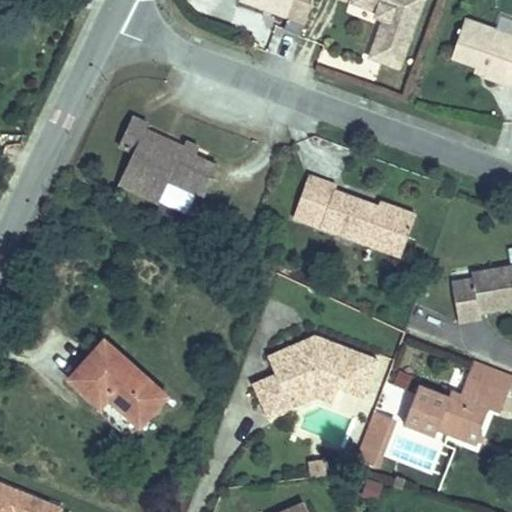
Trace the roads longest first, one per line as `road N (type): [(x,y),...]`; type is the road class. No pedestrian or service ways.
road 1 (residential): [(511,176),(108,27)]
road 2 (residential): [(0,253),(108,27)]
